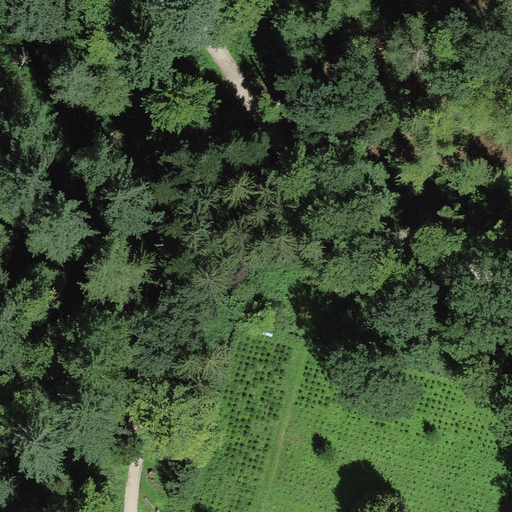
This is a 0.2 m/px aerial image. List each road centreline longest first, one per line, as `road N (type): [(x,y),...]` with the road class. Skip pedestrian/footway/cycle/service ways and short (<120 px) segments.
road 1 (track): [(511,283),(375,223),(247,116),(175,0)]
road 2 (track): [(247,116),(150,300),(122,450),(123,511)]
